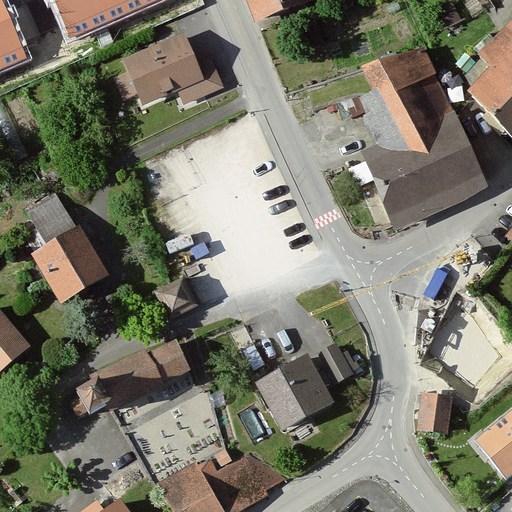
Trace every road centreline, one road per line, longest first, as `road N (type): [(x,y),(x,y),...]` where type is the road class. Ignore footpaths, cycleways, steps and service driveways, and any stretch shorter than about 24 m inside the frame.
road 1 (unclassified): [(229,0),(359,275)]
road 2 (unclassified): [(359,275),(396,365),(393,413),(378,447)]
road 3 (residential): [(359,275),(511,186)]
